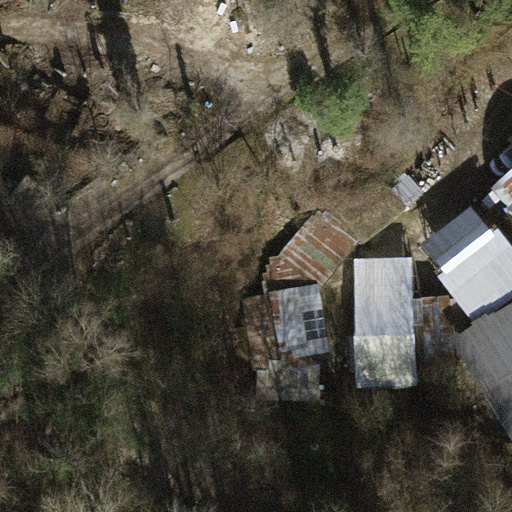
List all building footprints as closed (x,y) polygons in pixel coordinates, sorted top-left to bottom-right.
[(511,174),(492,191),(511,215),(511,174)] [(511,270),(483,236),(434,277),(476,327),(511,296),(511,270)] [(414,258),(359,258),(358,388),(413,388),(414,258)] [(325,304),(248,306),(250,395),(326,393),(325,304)] [(511,305),(450,343),(511,446),(511,305)]
